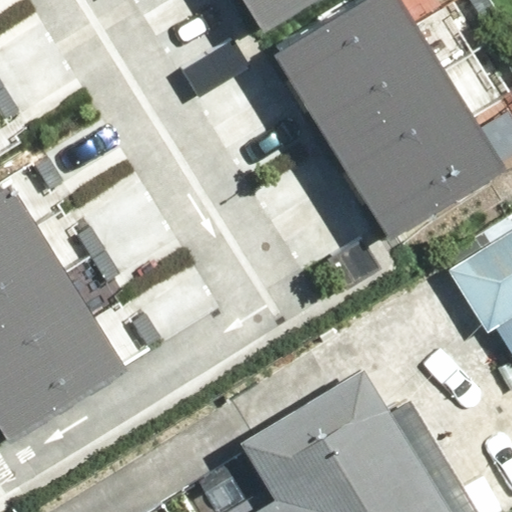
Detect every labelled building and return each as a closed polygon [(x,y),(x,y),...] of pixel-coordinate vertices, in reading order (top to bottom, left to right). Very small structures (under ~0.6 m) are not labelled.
[(198,0),(0,0),(0,69),(4,89),(208,46),(198,0)] [(401,0),(330,0),(271,37),(298,82),(410,14),(401,0)] [(410,14),(298,82),(326,127),(437,59),(410,14)] [(437,59),(326,127),(353,172),(465,104),(437,59)] [(289,104),(123,199),(188,311),(353,215),(289,104)] [(465,104),(353,172),(381,217),(492,150),(465,104)] [(7,172),(0,176),(0,238),(35,217),(7,172)] [(35,217),(0,238),(0,299),(62,262),(35,217)] [(489,327),(509,359),(511,357),(511,225),(439,271),(478,334),(489,327)] [(62,262),(0,299),(0,361),(89,307),(62,262)] [(89,307),(0,361),(0,414),(4,420),(117,352),(89,307)] [(443,511),(364,363),(228,436),(263,501),(242,511),(443,511)]
